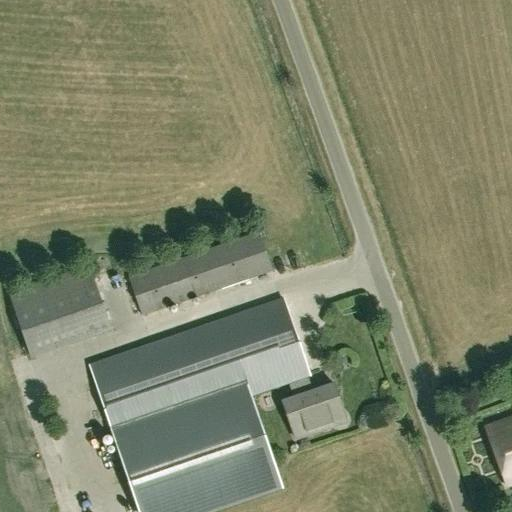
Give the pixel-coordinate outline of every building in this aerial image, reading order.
[(143,315),(272,270),(258,232),(129,277),(143,315)] [(29,354),(109,326),(89,266),(8,294),(29,354)] [(250,396),(308,375),(285,307),(156,351),(153,343),(89,365),(138,511),(213,511),(282,488),(250,396)] [(308,376),(289,383),(294,398),(282,402),(295,438),(320,429),(319,425),(344,417),(345,421),(346,420),(333,383),(313,390),(308,376)] [(511,416),(485,426),(505,485),(511,482),(511,416)]
